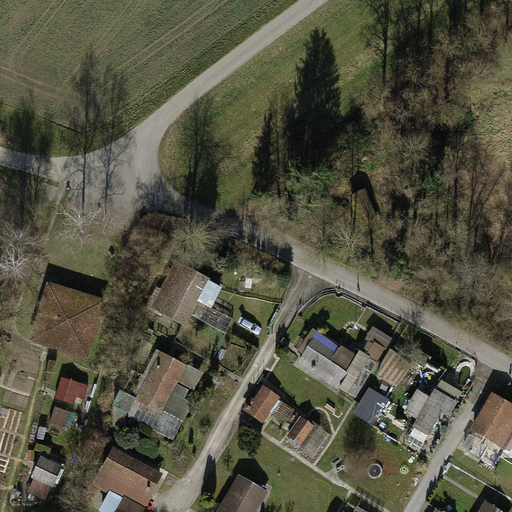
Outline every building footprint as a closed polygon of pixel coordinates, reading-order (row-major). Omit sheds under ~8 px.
[(148,310),(183,325),(205,279),(169,263),(148,310)] [(44,287),(28,337),(83,355),(99,304),(44,287)] [(314,331),(293,362),(334,389),(345,372),(328,361),(337,347),(314,331)] [(156,351),(132,395),(180,421),(190,403),(180,398),(195,372),(156,351)] [(60,374),(53,396),(60,398),(57,407),(84,416),(97,377),(74,370),(72,378),(60,374)] [(377,424),(393,397),(373,385),(357,412),(377,424)] [(247,398),(239,409),(260,422),(276,398),(258,386),(250,398),(247,398)] [(432,389),(407,428),(425,436),(438,414),(444,417),(453,402),(432,389)] [(511,409),(498,401),(475,437),(506,456),(511,445),(511,409)] [(296,417),(283,435),(297,445),(310,426),(296,417)] [(119,454),(97,494),(120,506),(116,511),(144,511),(163,478),(119,454)] [(37,459),(23,492),(42,500),(47,488),(49,489),(58,467),(37,459)] [(239,476),(217,511),(260,511),(271,495),(239,476)] [(497,511),(481,502),(474,511),(497,511)]
